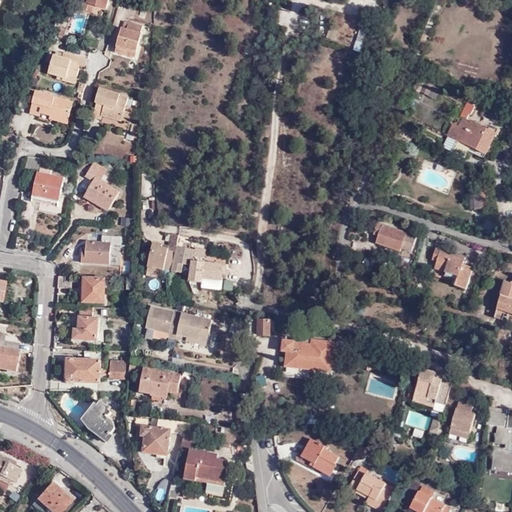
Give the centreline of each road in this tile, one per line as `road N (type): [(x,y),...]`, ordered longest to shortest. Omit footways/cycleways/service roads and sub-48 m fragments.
road 1 (residential): [(511,253),(355,205),(333,309),(318,315),(267,308)]
road 2 (unknown): [(301,11),(276,114),(262,266),(249,308)]
road 3 (residential): [(260,507),(238,320),(246,309),(267,308)]
road 4 (residential): [(0,257),(41,268),(47,283),(30,427)]
road 5 (secondary): [(131,511),(30,427)]
